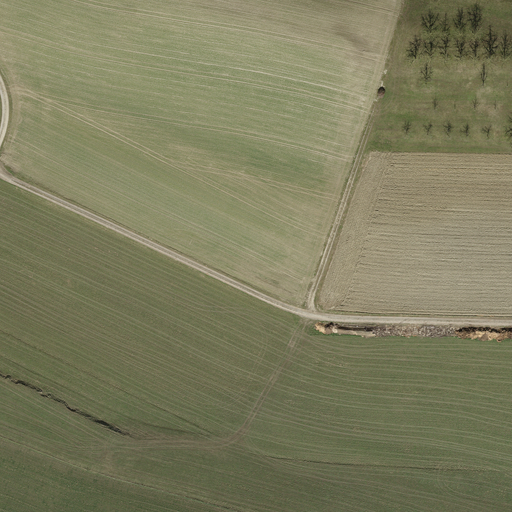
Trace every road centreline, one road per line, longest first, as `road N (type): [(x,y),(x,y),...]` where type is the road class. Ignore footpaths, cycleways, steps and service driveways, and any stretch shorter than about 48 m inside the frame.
road 1 (track): [(511,325),(307,316),(0,174)]
road 2 (track): [(95,474),(106,454),(128,445),(228,442),(247,427),(307,316)]
road 3 (track): [(397,53),(314,294),(316,318)]
